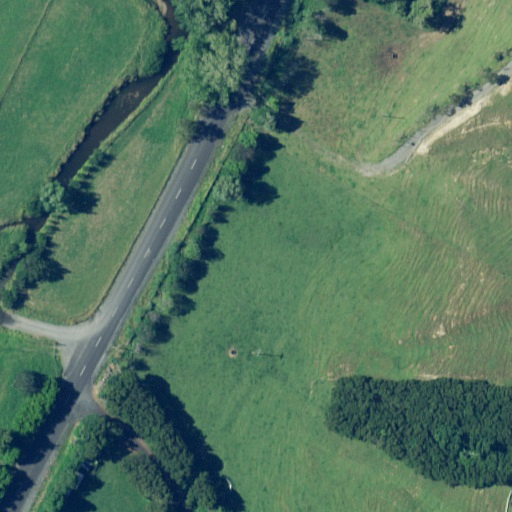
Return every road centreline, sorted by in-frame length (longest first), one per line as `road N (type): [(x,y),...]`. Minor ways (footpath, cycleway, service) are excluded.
road 1 (unclassified): [(261,0),(65,390)]
road 2 (residential): [(169,511),(97,410),(65,390)]
road 3 (unclassified): [(65,390),(1,511)]
